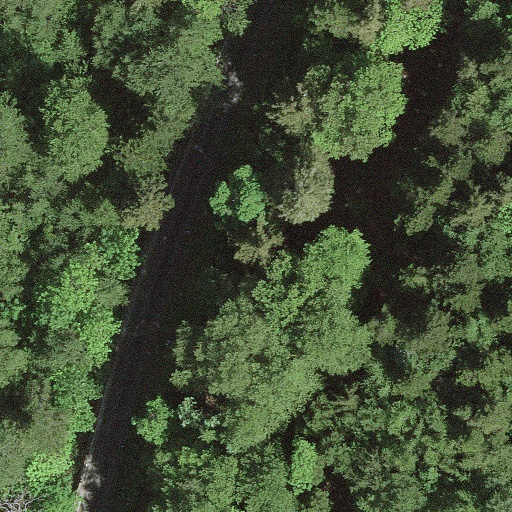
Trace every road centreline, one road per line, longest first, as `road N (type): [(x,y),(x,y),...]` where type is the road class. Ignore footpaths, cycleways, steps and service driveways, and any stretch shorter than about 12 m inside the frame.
road 1 (track): [(140,511),(274,271),(419,55),(467,0)]
road 2 (unclassified): [(96,511),(184,207),(263,0)]
